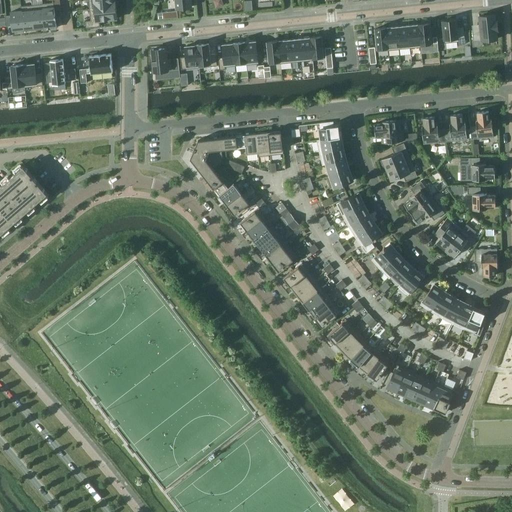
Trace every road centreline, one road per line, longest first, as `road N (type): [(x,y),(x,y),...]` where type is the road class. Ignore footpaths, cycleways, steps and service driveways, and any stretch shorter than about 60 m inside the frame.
road 1 (tertiary): [(129,179),(168,188),(197,207),(380,443),(443,479)]
road 2 (residential): [(127,39),(500,0)]
road 3 (residential): [(355,105),(364,155),(390,211),(447,270),(507,300)]
road 4 (residential): [(355,105),(509,89),(511,172)]
road 5 (residential): [(355,105),(130,128)]
road 6 (residential): [(507,300),(443,479)]
road 7 (secondary): [(108,511),(0,384)]
road 8 (tertiary): [(129,179),(76,198),(0,264)]
road 9 (residential): [(0,51),(127,39)]
